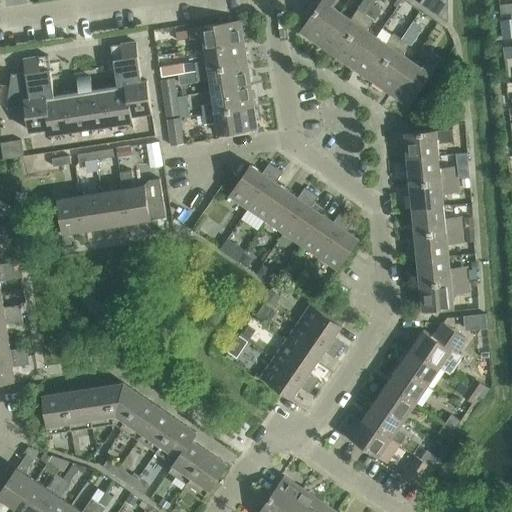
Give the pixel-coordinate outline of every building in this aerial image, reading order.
[(322,0),(301,32),(319,44),(340,12),(331,6),(334,0),(322,0)] [(340,12),(319,44),(338,57),(367,14),(373,5),(376,0),(363,0),(351,19),(340,12)] [(439,0),(432,0),(429,6),(439,12),(445,3),(439,0)] [(501,15),(511,13),(511,3),(500,5),(501,15)] [(373,5),(367,14),(373,19),(376,20),(382,10),(373,5)] [(338,57),(356,69),(377,37),(367,29),(373,19),(367,14),(338,57)] [(511,19),(502,21),(504,38),(511,37),(511,19)] [(204,36),(206,48),(245,42),(242,20),(191,28),(192,38),(204,36)] [(190,29),(177,31),(179,40),(191,38),(190,29)] [(356,69),(373,80),(401,37),(394,33),(386,43),(377,37),(356,69)] [(373,80),(391,93),(412,60),(402,53),(409,43),(401,37),(373,80)] [(26,72),(13,74),(13,73),(12,73),(7,108),(8,109),(9,103),(25,100),(30,131),(50,127),(51,133),(52,133),(133,121),(132,115),(152,112),(147,80),(142,81),(136,42),(112,45),(118,85),(92,89),(91,77),(78,79),(80,91),(54,95),(48,55),(24,59),(26,72)] [(184,63),(186,73),(248,63),(245,42),(206,48),(208,60),(184,63)] [(511,45),(503,47),(505,58),(511,57),(511,45)] [(412,60),(391,93),(410,105),(438,62),(429,57),(422,67),(412,60)] [(184,63),(163,67),(164,77),(186,73),(184,63)] [(211,79),(213,91),(251,85),(248,63),(186,73),(197,72),(199,81),(211,79)] [(161,80),(164,98),(178,96),(175,79),(174,78),(161,80)] [(203,113),(204,113),(254,106),(251,85),(213,91),(214,103),(202,105),(203,113)] [(178,96),(164,98),(167,116),(172,115),(180,114),(180,113),(178,96)] [(254,106),(204,113),(205,123),(217,121),(219,134),(258,128),(254,106)] [(406,133),(408,159),(439,156),(438,143),(455,142),(453,129),(406,133)] [(183,130),(170,132),(172,145),(185,143),(183,130)] [(23,141),(2,144),(5,160),(25,156),(23,141)] [(118,149),(119,156),(131,154),(130,147),(118,149)] [(113,149),(96,152),(97,159),(114,157),(113,149)] [(97,159),(96,152),(78,155),(80,162),(97,159)] [(53,158),(54,166),(71,163),(70,156),(53,158)] [(408,159),(411,184),(458,179),(457,167),(440,168),(439,156),(408,159)] [(230,196),(248,209),(276,167),(270,163),(264,173),(252,164),(230,196)] [(248,209),(266,221),(288,189),(277,181),(283,172),(276,167),(248,209)] [(471,169),(460,169),(460,179),(463,179),(472,178),(471,169)] [(144,186),(135,187),(132,170),(120,172),(123,189),(128,224),(166,218),(160,179),(149,181),(144,186)] [(472,178),(463,179),(463,187),(472,187),(472,178)] [(411,184),(413,209),(444,206),(442,193),(460,192),(458,179),(411,184)] [(266,221),(284,233),(312,192),(306,187),(300,197),(288,189),(266,221)] [(128,224),(123,189),(103,193),(109,227),(128,224)] [(284,233),(301,244),(324,214),(313,206),(320,197),(312,192),(284,233)] [(103,193),(82,196),(87,230),(109,227),(103,193)] [(87,230),(82,196),(59,199),(60,207),(64,234),(87,230)] [(413,209),(416,234),(463,229),(462,217),(445,219),(444,206),(413,209)] [(301,244),(320,257),(349,217),(342,212),(336,221),(324,214),(301,244)] [(474,216),(465,217),(466,229),(473,228),(475,228),(474,216)] [(349,217),(320,257),(338,270),(360,238),(348,230),(355,221),(349,217)] [(466,229),(463,229),(465,242),(474,241),(473,228),(466,229)] [(416,234),(418,259),(449,256),(448,244),(465,242),(463,229),(416,234)] [(228,241),(223,249),(239,260),(245,251),(228,241)] [(246,252),(241,260),(249,265),(254,257),(246,252)] [(418,259),(421,284),(469,280),(468,270),(467,267),(450,269),(449,256),(418,259)] [(264,262),(258,272),(266,278),(273,268),(264,262)] [(0,273),(16,271),(15,263),(0,264),(0,273)] [(471,269),(468,270),(469,280),(477,279),(475,266),(471,266),(471,269)] [(0,273),(0,294),(3,295),(1,282),(17,279),(16,271),(0,273)] [(469,280),(421,284),(424,310),(454,307),(452,294),(470,292),(469,280)] [(273,289),(266,299),(276,305),(282,295),(273,289)] [(0,294),(0,316),(23,314),(22,305),(5,307),(3,295),(0,294)] [(312,305),(299,323),(340,351),(345,344),(335,337),(343,326),(332,318),(314,306),(312,305)] [(0,316),(0,339),(9,338),(7,325),(24,323),(23,314),(0,316)] [(424,329),(412,348),(440,368),(440,367),(450,374),(463,356),(458,352),(468,338),(444,322),(434,336),(424,329)] [(299,323),(287,340),(319,362),(326,351),(336,357),(340,351),(299,323)] [(249,340),(255,331),(249,326),(242,335),(249,340)] [(0,339),(0,360),(30,357),(28,348),(11,351),(9,338),(0,339)] [(287,340),(274,359),(316,386),(321,379),(311,373),(319,362),(287,340)] [(235,344),(229,352),(238,358),(244,350),(235,344)] [(412,348),(399,366),(428,386),(440,368),(412,348)] [(30,357),(0,360),(0,383),(16,381),(14,367),(31,365),(30,357)] [(316,386),(274,359),(262,377),(283,391),(294,399),(302,387),(311,393),(316,386)] [(399,366),(387,383),(416,403),(428,386),(399,366)] [(476,379),(469,388),(484,398),(490,389),(476,379)] [(116,424),(124,430),(146,398),(125,383),(108,386),(114,425),(116,424)] [(387,383),(376,401),(404,421),(416,403),(387,383)] [(93,428),(114,425),(108,386),(87,389),(93,428)] [(484,398),(469,388),(464,396),(473,402),(478,395),(484,399),(484,398)] [(71,431),(93,428),(87,389),(65,393),(71,431)] [(50,435),(71,431),(65,393),(44,396),(50,435)] [(124,430),(142,442),(163,409),(146,398),(124,430)] [(376,401),(363,419),(367,423),(400,445),(406,435),(398,430),(404,421),(376,401)] [(142,442),(159,453),(180,421),(163,409),(142,442)] [(452,414),(445,423),(454,430),(461,420),(452,414)] [(367,423),(363,419),(351,437),(380,457),(380,456),(388,462),(400,445),(367,423)] [(198,433),(180,421),(159,453),(175,464),(192,440),(198,433)] [(454,430),(445,423),(440,431),(449,438),(454,430)] [(169,472),(187,484),(209,451),(192,440),(175,464),(169,472)] [(427,450),(421,459),(430,466),(437,456),(427,450)] [(187,484),(206,497),(228,464),(209,451),(187,484)] [(0,494),(0,497),(16,509),(36,481),(25,473),(35,459),(27,454),(0,494)] [(53,456),(50,460),(63,470),(69,461),(53,456)] [(421,459),(416,456),(403,476),(417,485),(430,466),(421,459)] [(104,467),(145,495),(150,487),(140,480),(123,469),(109,459),(104,467)] [(42,511),(67,511),(72,505),(61,497),(70,483),(69,483),(79,468),(72,464),(68,471),(63,479),(42,511)] [(16,509),(21,511),(42,511),(63,479),(56,474),(47,487),(36,481),(16,509)] [(287,511),(303,489),(285,476),(260,511),(287,511)] [(72,505),(67,511),(93,511),(99,502),(105,492),(98,488),(92,498),(82,511),(72,505)] [(313,511),(321,501),(303,489),(287,511),(313,511)] [(105,492),(99,502),(106,507),(113,496),(106,492),(105,492)] [(131,493),(126,501),(133,506),(138,498),(131,493)] [(163,499),(159,505),(167,510),(171,504),(163,499)] [(338,511),(321,501),(313,511),(338,511)] [(99,502),(93,511),(102,511),(106,507),(99,502)]
